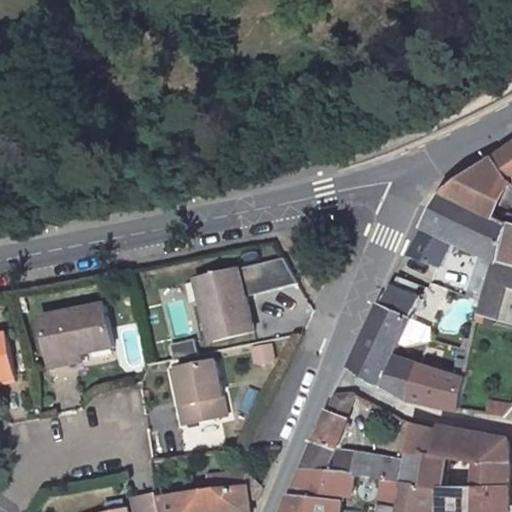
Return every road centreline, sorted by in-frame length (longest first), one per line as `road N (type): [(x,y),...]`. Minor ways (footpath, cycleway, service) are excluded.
road 1 (unclassified): [(0,260),(409,180)]
road 2 (unclassified): [(409,180),(324,374)]
road 3 (residential): [(324,374),(424,418),(511,427)]
road 4 (unclassified): [(324,374),(265,511)]
road 5 (unknown): [(151,434),(27,511)]
